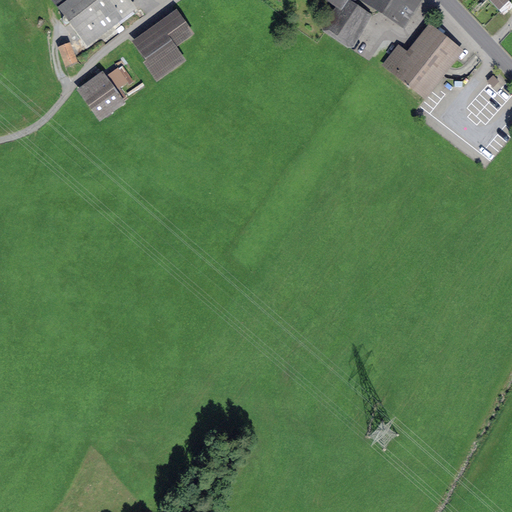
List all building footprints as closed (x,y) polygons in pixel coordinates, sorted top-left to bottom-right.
[(54,0),(87,42),(104,29),(106,32),(108,30),(103,23),(85,0),(54,0)] [(85,0),(103,23),(108,30),(113,26),(112,23),(131,8),(124,0),(85,0)] [(329,0),(339,7),(341,8),(337,14),(345,20),(355,6),(357,8),(367,15),(368,15),(373,8),(359,0),(329,0)] [(369,0),(368,2),(402,24),(418,0),(369,0)] [(507,0),(490,0),(499,9),(507,0)] [(365,24),(363,22),(367,15),(357,8),(355,6),(345,20),(337,14),(341,8),(339,7),(323,27),(353,46),(365,24)] [(170,19),(185,39),(191,34),(177,15),(170,19)] [(164,23),(178,43),(185,39),(170,19),(164,23)] [(158,28),(172,47),(178,43),(164,23),(158,28)] [(173,67),(182,61),(172,47),(158,28),(149,34),(173,67)] [(430,30),(410,56),(399,47),(385,64),(425,95),(458,53),(430,30)] [(147,65),(157,79),(173,67),(149,34),(136,44),(150,63),(147,65)] [(59,49),(66,65),(76,62),(69,45),(59,49)] [(105,78),(122,103),(126,100),(118,88),(126,82),(117,69),(105,78)] [(82,95),(100,119),(122,103),(105,78),(82,95)]
